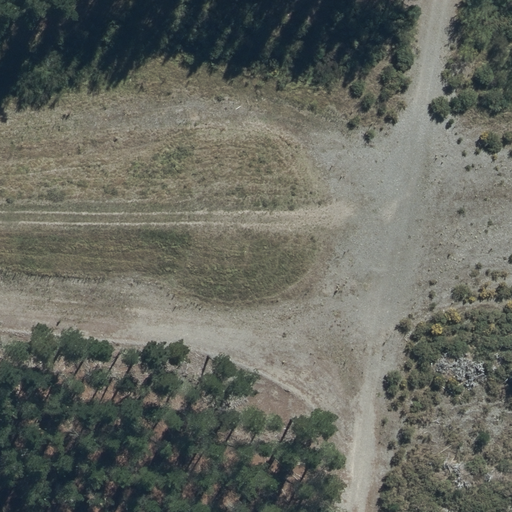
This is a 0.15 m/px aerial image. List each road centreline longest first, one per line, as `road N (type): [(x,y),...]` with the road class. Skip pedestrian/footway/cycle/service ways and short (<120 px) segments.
road 1 (track): [(341,511),(437,0)]
road 2 (track): [(0,210),(511,200)]
road 3 (track): [(373,331),(0,305)]
